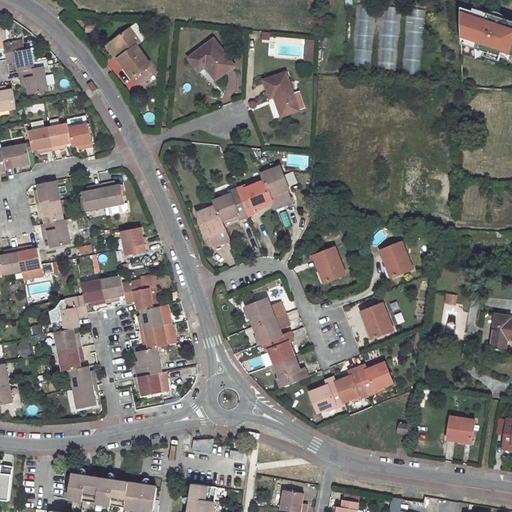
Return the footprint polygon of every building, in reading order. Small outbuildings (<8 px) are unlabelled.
[(354,5),(352,66),(372,67),(374,6),(354,5)] [(399,7),(380,7),(379,69),(398,69),(399,7)] [(424,10),(406,9),(403,73),(422,74),(424,10)] [(472,15),(461,15),(461,40),(473,43),(472,48),(491,54),(492,54),(500,56),(501,55),(502,52),(511,55),(511,22),(473,10),(472,13),(472,15)] [(110,43),(119,57),(118,58),(129,73),(132,71),(135,76),(151,65),(137,45),(140,43),(130,29),(110,43)] [(233,66),(214,39),(189,58),(195,67),(202,62),(205,66),(215,79),(233,66)] [(23,40),(5,44),(5,47),(8,63),(17,61),(19,70),(35,68),(31,49),(25,50),(23,40)] [(461,40),(462,45),(472,48),(473,43),(461,40)] [(107,46),(116,59),(118,58),(119,57),(110,43),(109,44),(107,46)] [(511,63),(511,62),(511,55),(502,52),(501,55),(505,57),(507,59),(509,61),(511,63)] [(198,71),(205,66),(202,62),(195,67),(198,71)] [(35,68),(19,70),(21,79),(26,78),(27,85),(29,95),(49,91),(44,66),(35,68)] [(285,73),(264,81),(270,98),(274,97),(281,116),(298,110),(285,73)] [(2,86),(0,86),(0,111),(17,108),(13,89),(7,90),(3,91),(2,86)] [(268,100),(274,118),(278,116),(272,99),(268,100)] [(52,127),(49,127),(54,151),(65,148),(64,144),(68,144),(73,142),(70,128),(69,124),(61,125),(60,119),(51,121),(52,127)] [(34,131),(30,132),(34,151),(40,149),(44,148),(45,153),(54,151),(49,127),(46,128),(44,121),(32,123),(34,131)] [(89,124),(70,128),(73,142),(74,147),(80,145),(83,145),(84,149),(94,147),(89,124)] [(28,144),(3,149),(3,151),(7,169),(31,164),(28,144)] [(307,168),(308,155),(287,154),(286,167),(307,168)] [(264,176),(266,181),(248,189),(247,186),(231,192),(232,195),(215,201),(217,206),(198,213),(206,236),(208,235),(213,247),(231,241),(223,221),(239,215),(241,220),(257,214),(255,209),(274,202),(277,210),(293,204),(288,191),(291,190),(282,169),(264,176)] [(403,169),(401,201),(426,203),(428,171),(403,169)] [(57,180),(38,184),(39,190),(40,193),(36,194),(38,204),(61,200),(57,180)] [(111,183),(102,184),(106,207),(125,203),(122,184),(117,186),(112,186),(111,183)] [(89,191),(83,192),(87,211),(106,207),(102,184),(93,186),(93,190),(89,191)] [(61,200),(38,204),(40,214),(44,213),(45,217),(46,223),(65,219),(61,200)] [(46,223),(42,223),(43,232),(49,231),(50,238),(52,248),(72,244),(67,219),(65,219),(46,223)] [(142,227),(121,231),(126,255),(147,251),(142,227)] [(403,243),(382,251),(390,272),(394,271),(396,277),(413,270),(403,243)] [(19,248),(23,271),(25,280),(36,278),(34,269),(43,267),(39,248),(33,249),(33,246),(19,248)] [(335,247),(314,256),(323,277),(326,275),(329,282),(346,274),(335,247)] [(19,248),(9,250),(10,254),(6,255),(0,256),(0,259),(4,275),(23,271),(19,248)] [(129,256),(130,264),(144,262),(142,254),(129,256)] [(36,278),(45,276),(43,267),(34,269),(36,278)] [(122,275),(102,279),(107,302),(117,300),(116,296),(120,295),(125,294),(123,283),(122,275)] [(102,279),(82,284),(85,296),(86,302),(92,301),(96,300),(97,305),(107,302),(102,279)] [(142,279),(123,283),(125,294),(127,302),(137,300),(139,310),(141,309),(154,307),(150,288),(144,289),(142,279)] [(450,294),(448,302),(456,303),(457,295),(450,294)] [(85,296),(66,300),(68,309),(61,310),(65,329),(75,327),(81,326),(79,317),(88,315),(86,302),(85,296)] [(248,307),(262,344),(264,343),(282,336),(280,329),(290,325),(281,303),(271,307),(268,299),(248,307)] [(383,304),(362,312),(370,333),(375,332),(377,338),(394,331),(383,304)] [(154,307),(141,309),(142,315),(143,319),(139,320),(142,330),(164,326),(161,306),(154,307)] [(496,314),(491,348),(506,351),(507,339),(511,339),(511,319),(511,317),(496,314)] [(164,326),(142,330),(144,340),(147,339),(148,343),(149,349),(158,347),(176,344),(172,324),(164,326)] [(65,329),(55,331),(59,351),(82,347),(80,337),(77,337),(76,334),(75,327),(65,329)] [(425,330),(417,333),(415,348),(422,349),(425,330)] [(301,371),(289,342),(294,341),(291,332),(282,336),(264,343),(267,352),(270,351),(280,377),(278,379),(281,387),(309,376),(306,369),(301,371)] [(81,361),(80,357),(84,357),(82,347),(59,351),(62,371),(70,369),(82,367),(81,361)] [(140,368),(136,369),(138,377),(158,372),(162,372),(158,347),(149,349),(137,351),(139,361),(140,368)] [(345,404),(344,401),(359,395),(360,397),(376,391),(375,388),(393,381),(385,362),(367,369),(365,364),(349,371),(351,375),(336,381),(334,377),(325,380),(327,385),(309,392),(317,411),(335,404),(336,407),(345,404)] [(0,384),(10,383),(6,363),(0,364),(0,384)] [(82,367),(70,369),(74,389),(98,385),(96,375),(92,376),(91,372),(90,365),(82,367)] [(142,390),(143,396),(162,392),(169,391),(165,372),(158,373),(158,372),(138,377),(135,377),(137,387),(142,386),(142,390)] [(10,383),(0,384),(0,405),(13,403),(10,383)] [(96,400),(95,395),(100,395),(98,385),(74,389),(78,409),(97,405),(96,400)] [(451,417),(448,440),(466,442),(466,439),(474,439),(476,421),(451,417)] [(511,443),(511,418),(507,418),(502,447),(511,448),(511,443)] [(400,424),(399,432),(412,434),(413,426),(400,424)] [(211,454),(213,441),(209,441),(199,442),(194,442),(192,450),(211,454)] [(231,450),(229,459),(243,461),(244,452),(231,450)] [(13,466),(0,463),(0,499),(9,500),(13,466)] [(87,481),(83,481),(84,476),(77,475),(77,476),(72,475),(69,497),(74,498),(74,499),(150,511),(150,510),(154,510),(157,488),(154,488),(154,486),(147,486),(146,490),(143,490),(144,485),(134,483),(134,485),(125,483),(125,482),(116,480),(115,486),(112,485),(113,480),(106,479),(106,481),(97,479),(97,478),(87,476),(87,481)] [(213,511),(217,491),(216,491),(217,487),(195,483),(194,488),(193,487),(191,494),(196,495),(195,502),(190,501),(189,507),(191,508),(190,511),(213,511)] [(284,490),(281,510),(294,511),(306,511),(307,507),(302,506),(303,503),(304,493),(284,490)] [(360,495),(346,493),(345,500),(358,502),(360,495)] [(400,511),(403,500),(392,498),(390,511),(400,511)] [(339,507),(337,511),(357,511),(359,503),(358,502),(345,500),(344,500),(343,508),(339,507)]
